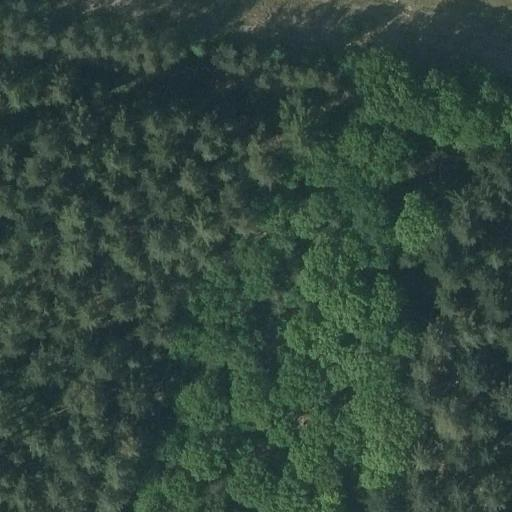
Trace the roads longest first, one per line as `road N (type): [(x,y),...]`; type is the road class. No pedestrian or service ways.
road 1 (track): [(116,511),(217,287),(326,99),(341,131),(413,220),(484,511)]
road 2 (track): [(511,131),(0,43)]
